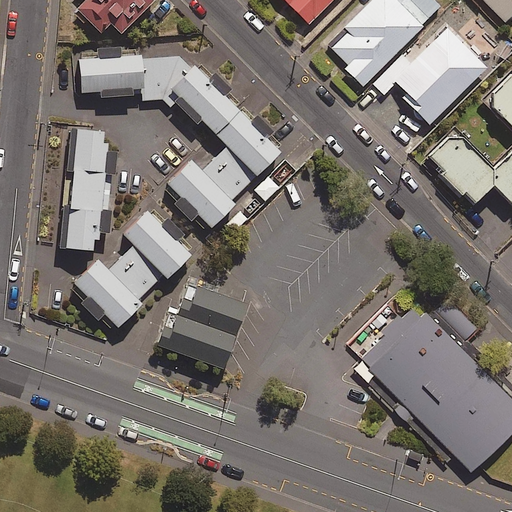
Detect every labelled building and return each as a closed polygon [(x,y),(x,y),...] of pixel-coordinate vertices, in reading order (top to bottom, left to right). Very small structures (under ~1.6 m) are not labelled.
[(147,0),(81,0),(75,7),(98,29),(108,19),(119,30),(147,0)] [(327,0),(285,0),(307,21),(327,0)] [(364,0),(342,23),(348,29),(330,47),(346,62),(343,66),(361,84),(438,4),(433,0),(364,0)] [(511,11),(511,0),(483,0),(503,20),(511,11)] [(461,42),(445,27),(409,62),(401,54),(372,83),(381,92),(393,79),(405,91),(400,96),(427,122),(481,68),(458,46),(461,42)] [(212,129),(235,105),(228,99),(192,62),(186,63),(176,53),(139,55),(139,52),(95,54),(76,56),(78,89),(97,88),(98,94),(139,92),(140,98),(160,97),(169,107),(174,101),(194,120),(199,117),(212,129)] [(510,199),(511,196),(511,70),(484,101),(511,126),(511,146),(493,167),(457,133),(444,132),(422,156),(471,201),(490,181),(510,199)] [(231,196),(256,170),(278,146),(235,105),(212,129),(224,141),(200,167),(187,155),(164,180),(178,193),(172,200),(189,216),(195,209),(208,221),(231,196)] [(108,128),(69,124),(64,168),(56,241),(91,245),(92,230),(103,231),(111,154),(105,154),(108,128)] [(185,249),(143,207),(120,230),(131,241),(106,266),(95,256),(71,279),(113,321),(185,249)] [(245,304),(189,285),(180,310),(169,307),(156,345),(223,367),(245,304)] [(450,298),(436,312),(463,339),(477,325),(450,298)] [(511,398),(416,303),(360,358),(471,470),(511,429),(511,398)] [(511,349),(494,367),(511,384),(511,349)]
